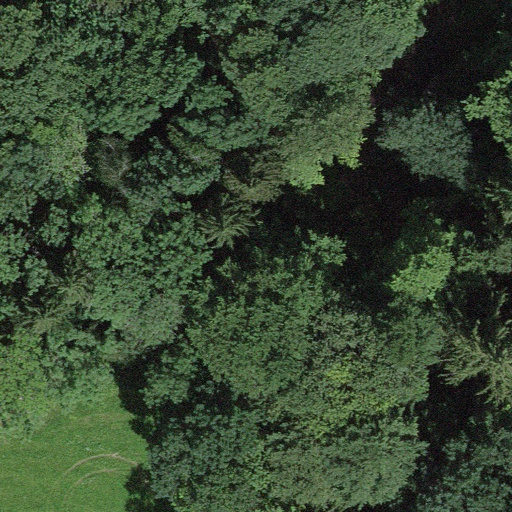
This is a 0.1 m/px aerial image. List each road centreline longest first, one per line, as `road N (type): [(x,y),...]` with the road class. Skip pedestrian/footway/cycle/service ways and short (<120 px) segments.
road 1 (track): [(450,0),(227,447)]
road 2 (track): [(306,511),(411,466),(511,463)]
